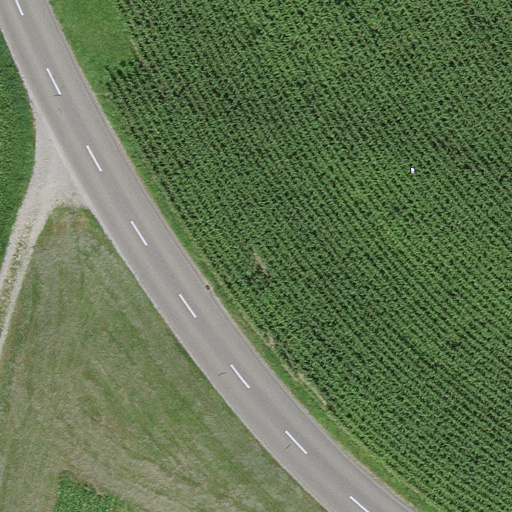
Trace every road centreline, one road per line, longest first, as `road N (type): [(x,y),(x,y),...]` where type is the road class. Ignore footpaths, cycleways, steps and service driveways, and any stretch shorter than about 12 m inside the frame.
road 1 (tertiary): [(368,511),(238,371),(132,222),(15,0)]
road 2 (track): [(0,327),(43,190),(86,143)]
